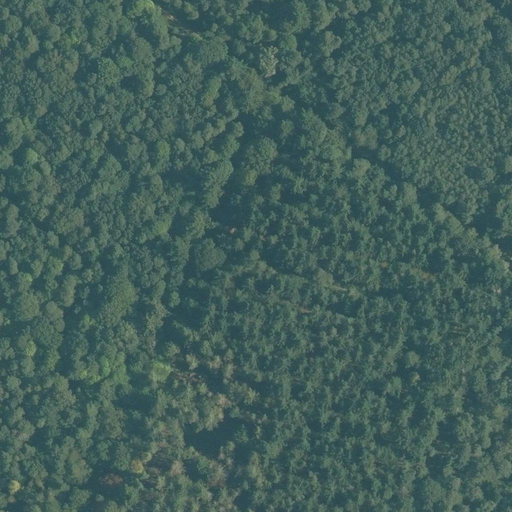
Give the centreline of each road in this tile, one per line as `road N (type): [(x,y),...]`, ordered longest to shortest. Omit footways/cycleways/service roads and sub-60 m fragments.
road 1 (track): [(90,511),(269,92)]
road 2 (track): [(132,0),(511,251)]
